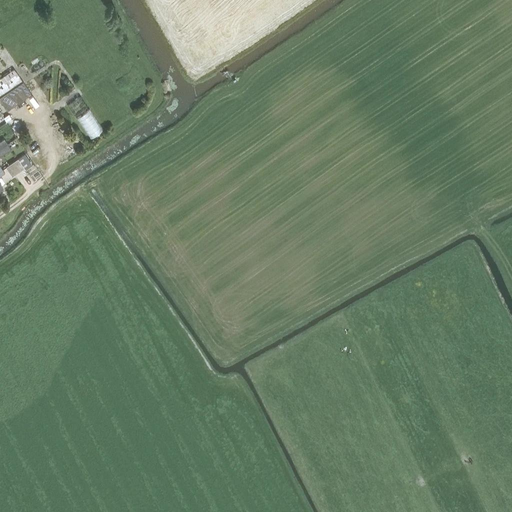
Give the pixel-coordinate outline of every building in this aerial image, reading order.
[(0,96),(22,82),(14,70),(2,78),(0,78),(0,96)] [(0,100),(7,110),(31,94),(22,82),(0,96),(0,100)] [(91,137),(104,129),(90,108),(77,117),(91,137)] [(0,156),(11,149),(7,144),(0,148),(0,156)] [(12,176),(24,168),(18,159),(6,167),(12,176)]
